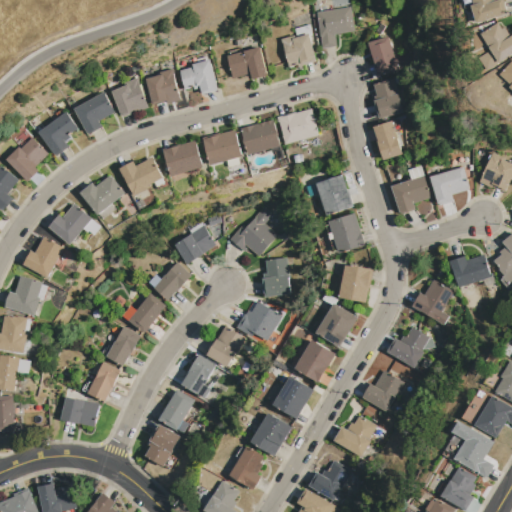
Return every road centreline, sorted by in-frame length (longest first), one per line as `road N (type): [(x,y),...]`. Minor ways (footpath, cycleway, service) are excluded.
road 1 (residential): [(394,250),(347,81),(200,117),(126,147),(62,192),(19,237),(0,271)]
road 2 (residential): [(265,511),(376,339),(390,306),(394,250)]
road 3 (residential): [(110,464),(168,353),(232,290)]
road 4 (tertiary): [(0,471),(55,456),(110,464),(164,511)]
